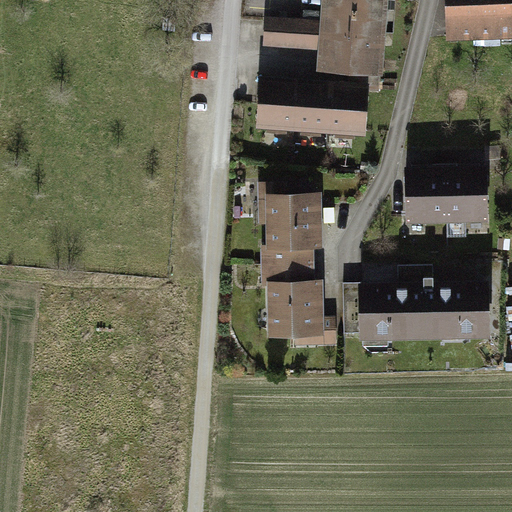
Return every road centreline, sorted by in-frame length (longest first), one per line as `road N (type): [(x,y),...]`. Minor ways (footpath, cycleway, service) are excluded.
road 1 (residential): [(213,305),(234,0)]
road 2 (track): [(197,511),(213,305)]
